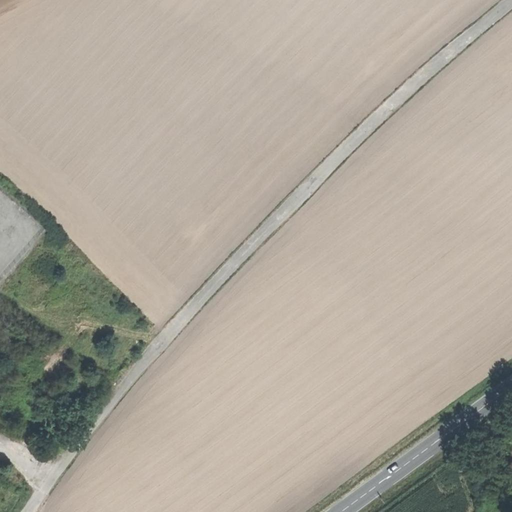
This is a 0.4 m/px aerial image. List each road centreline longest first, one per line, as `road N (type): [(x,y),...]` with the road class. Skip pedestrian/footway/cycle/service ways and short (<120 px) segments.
road 1 (unclassified): [(27,511),(138,365),(309,183),(511,0)]
road 2 (primary): [(340,511),(511,385)]
